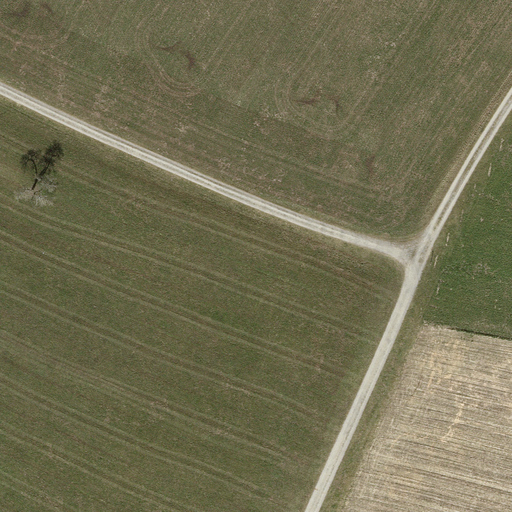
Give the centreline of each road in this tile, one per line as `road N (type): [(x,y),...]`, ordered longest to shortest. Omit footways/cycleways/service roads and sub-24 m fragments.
road 1 (track): [(312,511),(443,213),(511,99)]
road 2 (track): [(0,88),(289,216),(422,257)]
